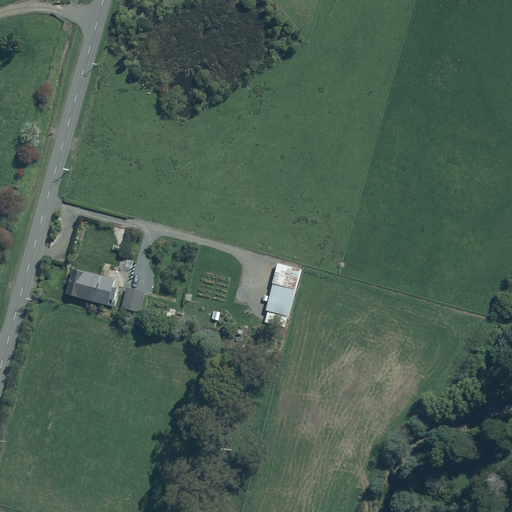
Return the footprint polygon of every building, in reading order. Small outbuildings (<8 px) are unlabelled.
[(135,262),(122,259),(118,275),(131,278),(135,262)] [(304,270),(279,264),(265,314),(290,320),(304,270)] [(118,281),(75,270),(68,296),(116,308),(120,290),(116,289),(118,281)] [(146,293),(126,289),(122,310),(142,314),(146,293)] [(184,292),(183,301),(194,302),(194,293),(184,292)] [(177,309),(166,308),(165,321),(176,322),(177,309)]
